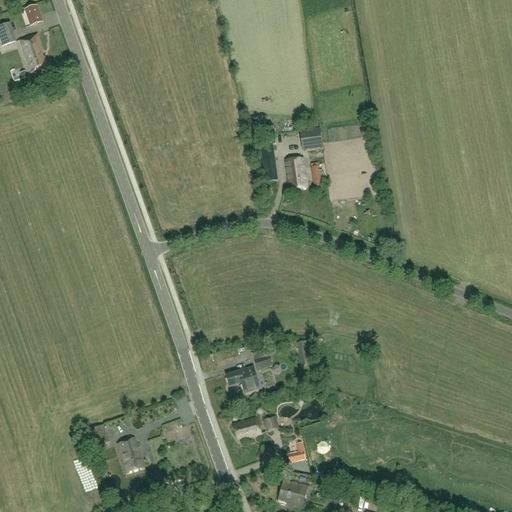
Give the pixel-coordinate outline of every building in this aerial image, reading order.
[(30,27),(42,23),(37,7),(25,11),(30,27)] [(0,43),(1,48),(14,44),(14,43),(17,42),(11,23),(0,26),(0,43)] [(30,75),(48,69),(37,37),(20,43),(30,75)] [(304,151),(321,149),(319,131),(302,133),(304,151)] [(289,191),(306,189),(302,159),(285,161),(289,191)] [(314,188),(321,187),(318,167),(311,168),(314,188)] [(310,351),(308,342),(299,344),(301,353),(310,351)] [(252,355),(254,361),(255,361),(270,357),(268,350),(252,355)] [(255,361),(254,361),(257,371),(272,366),(270,357),(255,361)] [(259,390),(253,369),(226,377),(230,387),(241,384),(244,394),(259,390)] [(269,433),(279,430),(275,418),(266,421),(269,433)] [(127,419),(123,424),(128,429),(133,425),(127,419)] [(244,440),(261,435),(257,419),(234,426),(238,440),(243,439),(244,440)] [(93,448),(109,442),(103,426),(88,432),(93,448)] [(127,474),(143,469),(134,440),(118,445),(127,474)] [(290,464),(306,461),(302,444),(296,445),(298,453),(288,455),(290,464)] [(303,507),(308,488),(284,481),(279,499),(287,502),(286,505),(294,507),(294,504),(303,507)] [(326,495),(327,490),(328,487),(316,485),(314,492),(326,495)]
